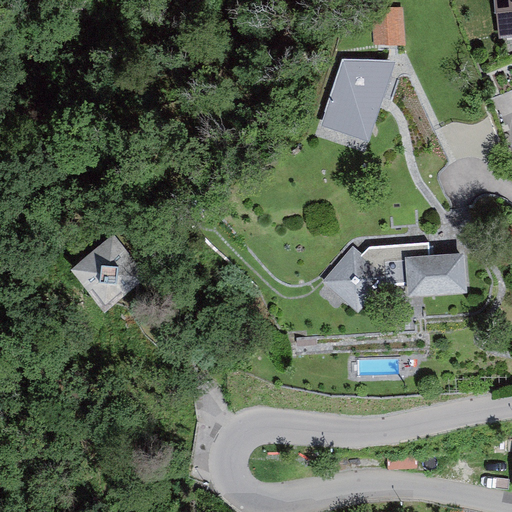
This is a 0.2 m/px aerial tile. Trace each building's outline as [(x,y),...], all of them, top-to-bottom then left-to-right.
[(511,39),(511,0),(493,0),(498,41),(511,39)] [(405,45),(402,10),(372,12),(374,47),(405,45)] [(399,60),(339,57),(314,130),(371,151),(399,60)] [(113,235),(69,275),(104,319),(124,300),(146,276),(113,235)] [(405,261),(428,259),(427,244),(371,249),(361,257),(351,249),(322,284),(356,314),(379,287),(407,287),(405,261)] [(408,300),(464,296),(462,257),(428,259),(405,261),(407,287),(408,300)]
